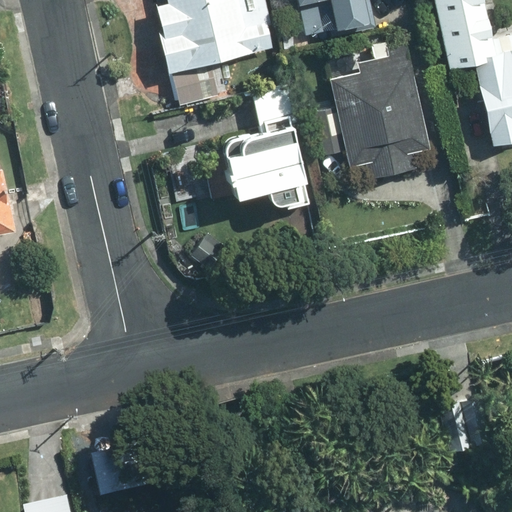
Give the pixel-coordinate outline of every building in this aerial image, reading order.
[(264,43),(254,0),(154,0),(147,1),(153,29),(149,30),(157,67),(165,65),(174,100),(220,90),(212,55),(264,43)] [(290,0),(297,30),(322,25),(324,32),(370,23),(364,0),(290,0)] [(465,55),(484,139),(511,133),(511,29),(481,36),(473,0),(425,0),(439,62),(465,55)] [(419,143),(398,42),(380,46),(381,52),(347,60),(350,69),(319,75),(325,103),(301,109),(310,151),(337,145),(340,160),(357,157),(360,173),(406,163),(403,147),(419,143)] [(221,149),(215,150),(224,190),(253,183),(256,194),(257,197),(260,198),(264,199),(282,196),(283,201),(285,201),(298,199),(294,175),(283,121),(281,113),(288,111),(282,82),(245,90),(252,128),(236,130),(227,132),(225,134),(222,136),(220,139),(220,143),(221,149)] [(0,227),(10,225),(0,175),(0,227)] [(193,202),(177,205),(182,231),(198,228),(193,202)] [(218,245),(201,232),(185,253),(203,266),(218,245)] [(470,440),(459,396),(428,405),(440,448),(470,440)] [(148,442),(94,455),(104,495),(157,482),(148,442)] [(65,511),(63,499),(18,509),(19,511),(65,511)]
